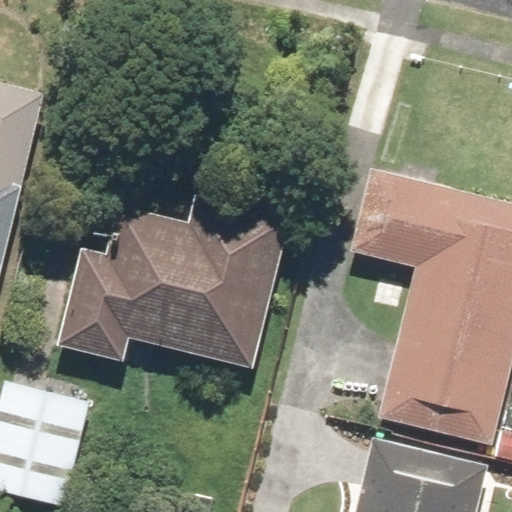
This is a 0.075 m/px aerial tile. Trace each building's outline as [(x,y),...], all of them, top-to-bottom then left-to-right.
[(0,272),(46,106),(0,93),(0,272)] [(511,323),(511,214),(379,174),(353,261),(404,276),(362,414),(474,448),(511,323)] [(245,375),(277,249),(83,201),(45,351),(122,370),(128,346),(245,375)] [(60,511),(82,400),(0,384),(0,504),(40,511),(60,511)] [(467,511),(476,475),(357,449),(342,511),(467,511)]
